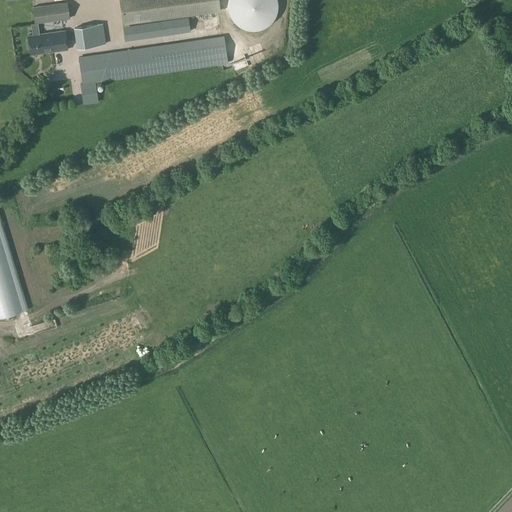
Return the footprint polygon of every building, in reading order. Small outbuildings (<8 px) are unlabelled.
[(119,0),(123,24),(208,12),(220,10),(219,0),(119,0)] [(228,0),(228,3),(228,9),(230,15),(233,20),(238,25),(243,28),(249,30),(255,30),(262,28),(267,26),(272,21),(275,16),(277,11),(278,4),(277,0),(228,0)] [(70,18),(67,2),(32,7),(34,24),(70,18)] [(188,17),(171,20),(123,27),(125,41),(190,32),(188,17)] [(103,23),(74,28),(77,48),(106,44),(103,23)] [(64,31),(27,36),(30,55),(67,50),(64,31)] [(216,37),(78,57),(82,83),(80,84),(83,104),(99,102),(96,83),(229,63),(224,35),(216,37)] [(0,317),(27,309),(0,219),(0,317)]
